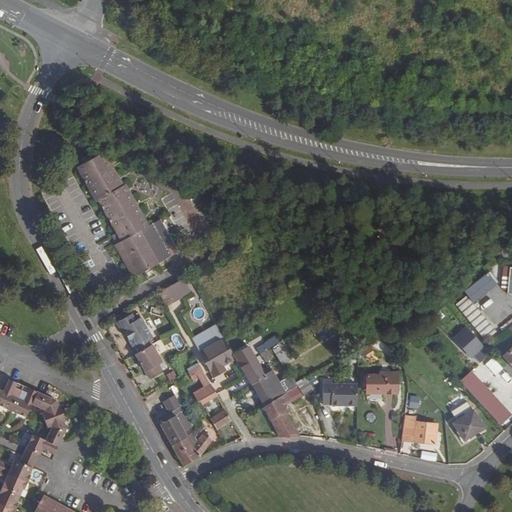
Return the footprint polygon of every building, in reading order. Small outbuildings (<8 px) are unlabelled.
[(90,207),(92,205),(111,237),(108,238),(107,239),(112,248),(109,250),(129,283),(174,256),(154,223),(146,229),(122,189),(119,190),(100,157),(71,174),(73,177),(90,207)] [(176,186),(167,192),(175,204),(184,198),(176,186)] [(511,268),(510,268),(504,267),(502,289),(508,290),(508,293),(511,293),(511,268)] [(466,292),(474,302),(498,283),(490,273),(466,292)] [(182,291),(176,282),(153,295),(162,309),(173,302),(170,298),(182,291)] [(184,295),(182,291),(170,298),(173,302),(184,295)] [(466,297),(456,305),(486,339),(496,329),(466,297)] [(152,307),(150,313),(162,317),(164,312),(152,307)] [(150,346),(152,345),(149,339),(151,338),(141,319),(133,323),(129,316),(114,324),(118,331),(119,330),(121,333),(130,349),(132,348),(136,354),(150,346)] [(474,362),(485,352),(482,350),(466,333),(454,346),(459,352),(461,349),(474,362)] [(283,340),(271,346),(281,366),(293,360),(283,340)] [(198,356),(202,363),(221,345),(224,343),(224,342),(198,356)] [(231,354),(224,343),(221,345),(227,355),(228,354),(229,355),(231,354)] [(363,357),(374,351),(370,343),(359,350),(363,357)] [(227,355),(221,345),(202,363),(210,378),(218,374),(217,371),(220,369),(232,362),(231,360),(229,355),(228,354),(227,355)] [(136,354),(134,356),(147,380),(160,373),(157,366),(160,364),(150,346),(136,354)] [(263,378),(248,350),(233,358),(249,388),(264,380),(263,378)] [(270,361),(267,354),(260,358),(264,364),(270,361)] [(484,368),(507,392),(511,387),(511,378),(493,359),(484,368)] [(175,370),(166,375),(170,382),(179,377),(175,370)] [(511,413),(471,371),(460,382),(502,425),(511,415),(511,413)] [(213,395),(200,372),(188,379),(191,384),(197,381),(203,391),(192,397),(194,401),(192,402),(195,406),(199,403),(213,395)] [(279,379),(282,383),(290,379),(287,374),(279,379)] [(269,375),(263,378),(264,380),(249,388),(255,400),(270,392),(269,391),(275,387),(269,375)] [(376,379),(362,379),(362,397),(393,398),(393,376),(377,376),(376,379)] [(270,392),(255,400),(261,410),(276,402),(282,399),(278,392),(293,383),(290,379),(282,383),(275,387),(269,391),(270,392)] [(311,395),(304,381),(295,387),(297,391),(282,399),(276,402),(261,410),(277,440),(280,440),(295,440),(293,436),(279,408),(278,406),(297,399),(295,395),(297,393),(302,401),(311,395)] [(353,408),(353,385),(328,385),(328,382),(320,382),(320,405),(327,405),(327,407),(353,408)] [(0,397),(0,412),(9,417),(20,390),(13,387),(6,384),(0,397)] [(182,404),(173,388),(168,391),(172,398),(177,406),(181,404),(182,404)] [(20,390),(9,417),(23,423),(29,409),(34,396),(28,393),(20,390)] [(279,408),(302,401),(297,393),(295,395),(297,399),(278,406),(279,408)] [(213,395),(199,403),(202,408),(215,399),(213,395)] [(53,404),(34,396),(29,409),(43,414),(43,416),(40,417),(43,425),(61,417),(58,409),(55,410),(53,404)] [(417,409),(420,398),(411,396),(408,407),(417,409)] [(155,422),(156,423),(171,449),(184,440),(181,436),(189,431),(178,410),(177,406),(172,398),(161,404),(167,416),(155,422)] [(229,424),(225,417),(223,413),(210,422),(216,433),(229,424)] [(483,431),(472,414),(454,426),(464,443),(483,431)] [(57,450),(60,444),(65,433),(62,426),(64,424),(61,417),(43,425),(46,432),(49,431),(50,433),(44,445),(57,450)] [(402,420),(399,444),(433,446),(433,428),(414,427),(414,420),(402,420)] [(182,469),(195,463),(210,446),(201,429),(194,433),(184,440),(171,449),(182,469)] [(32,439),(25,452),(36,457),(50,464),(57,450),(44,445),(32,439)] [(22,458),(34,463),(36,457),(25,452),(22,458)] [(19,465),(30,470),(34,463),(22,458),(19,465)] [(289,458),(288,467),(297,468),(298,459),(289,458)] [(0,473),(26,485),(29,477),(27,476),(30,470),(19,465),(13,462),(11,468),(0,463),(0,473)] [(1,490),(18,498),(21,491),(22,492),(26,485),(0,473),(0,482),(3,484),(1,490)] [(15,505),(18,498),(1,490),(0,490),(0,506),(12,511),(13,511),(16,506),(15,505)] [(62,511),(42,501),(36,511),(62,511)]
